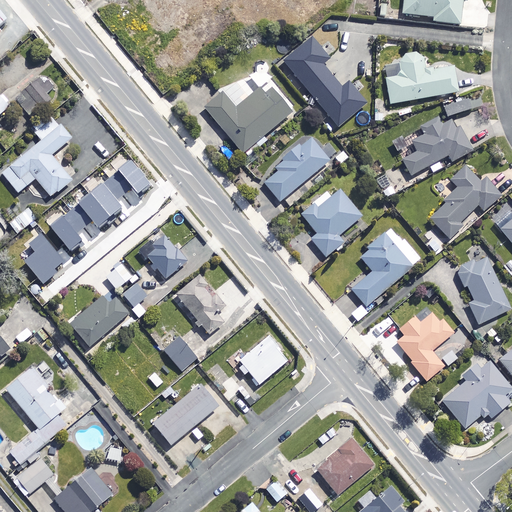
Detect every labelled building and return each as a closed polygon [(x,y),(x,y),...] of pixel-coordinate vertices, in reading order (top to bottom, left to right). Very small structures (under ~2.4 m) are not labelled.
[(175,0),(141,0),(136,9),(164,28),(168,23),(201,46),(214,26),(175,0)] [(403,0),(402,16),(433,20),(433,24),(459,26),(462,3),(466,4),(466,0),(403,0)] [(329,61),(311,40),(283,63),(338,129),(366,106),(349,85),(341,91),(322,67),(329,61)] [(423,59),(417,55),(404,57),(398,62),(401,78),(385,81),(390,107),(457,95),(453,69),(425,74),(423,59)] [(270,81),(260,70),(250,80),(259,91),(270,81)] [(54,89),(44,78),(16,102),(31,120),(50,103),(45,97),(54,89)] [(264,96),(260,91),(235,111),(222,96),(204,110),(243,157),(292,117),(271,91),(264,96)] [(0,116),(9,108),(0,98),(0,116)] [(444,110),(447,119),(468,113),(465,104),(444,110)] [(72,142),(55,121),(36,136),(41,143),(2,175),(18,195),(36,180),(51,199),(72,183),(52,157),(72,142)] [(441,127),(438,121),(421,130),(425,136),(411,144),(417,154),(402,162),(410,178),(448,158),(451,164),(470,153),(453,121),(441,127)] [(329,163),(309,139),(273,170),(277,174),(264,185),(279,204),(329,163)] [(151,184),(130,159),(49,226),(65,245),(57,252),(41,233),(28,244),(35,252),(24,261),(43,284),(57,272),(54,268),(71,254),(69,252),(83,240),(77,234),(92,221),(98,228),(123,207),(118,200),(133,188),(139,194),(151,184)] [(409,185),(396,166),(384,174),(392,185),(382,191),(387,199),(409,185)] [(480,185),(464,168),(450,182),(457,190),(442,204),(444,206),(429,220),(449,241),(462,228),(459,225),(477,208),(483,214),(500,197),(485,181),(480,185)] [(362,218),(340,192),(329,201),(325,196),(301,216),(317,236),(310,242),(325,260),(343,244),(338,238),(362,218)] [(511,207),(508,203),(489,219),(511,246),(511,207)] [(37,220),(28,209),(10,222),(18,233),(37,220)] [(404,243),(396,250),(385,236),(359,258),(372,274),(351,292),(365,309),(412,269),(410,266),(418,260),(404,243)] [(445,246),(437,236),(425,246),(433,256),(445,246)] [(186,263),(164,239),(153,248),(149,244),(140,252),(167,281),(186,263)] [(510,311),(484,258),(455,272),(463,289),(467,287),(475,303),(467,306),(478,327),(510,311)] [(116,291),(127,283),(130,286),(139,279),(134,272),(130,275),(124,267),(107,280),(116,291)] [(226,307),(200,277),(176,298),(210,337),(223,325),(216,316),(226,307)] [(132,310),(146,297),(135,285),(121,298),(132,310)] [(107,305),(102,298),(69,326),(89,350),(129,317),(114,299),(107,305)] [(453,335),(435,313),(420,325),(415,320),(400,332),(405,337),(396,344),(413,364),(411,365),(425,383),(444,368),(431,353),(453,335)] [(380,334),(389,326),(383,319),(374,327),(380,334)] [(288,364),(267,339),(239,363),(240,368),(247,373),(259,388),(288,364)] [(0,358),(9,352),(0,340),(0,358)] [(180,373),(197,360),(186,346),(169,359),(180,373)] [(457,360),(451,351),(441,359),(447,368),(457,360)] [(511,351),(499,362),(511,377),(511,351)] [(511,392),(511,390),(490,363),(480,371),(476,367),(461,379),(465,384),(442,403),(464,430),(484,414),(490,421),(510,405),(505,399),(511,392)] [(48,385),(34,369),(7,392),(40,431),(65,411),(47,390),(48,385)] [(164,383),(155,373),(148,380),(156,390),(164,383)] [(218,409),(200,387),(153,426),(171,448),(218,409)] [(372,468),(350,442),(315,472),(337,498),(372,468)] [(142,469),(134,455),(122,462),(130,476),(142,469)] [(53,476),(40,461),(16,480),(29,496),(53,476)] [(95,511),(113,497),(91,471),(55,501),(63,511),(61,511),(95,511)] [(322,496),(304,472),(291,482),(310,506),(322,496)] [(286,496),(275,484),(266,491),(277,504),(286,496)] [(402,505),(390,490),(373,503),(368,496),(359,504),(364,511),(362,511),(400,511),(398,509),(402,505)] [(326,511),(317,501),(305,511),(306,511),(326,511)]
